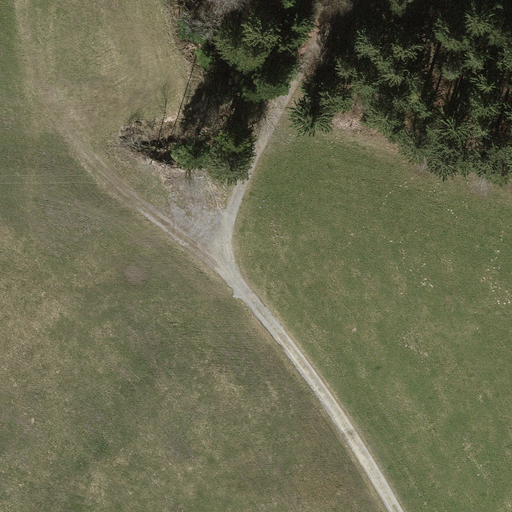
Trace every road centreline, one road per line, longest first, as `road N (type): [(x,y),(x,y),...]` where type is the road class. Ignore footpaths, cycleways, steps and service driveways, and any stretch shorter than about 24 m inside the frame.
road 1 (track): [(391,511),(291,353),(212,261),(277,115)]
road 2 (track): [(212,261),(152,219),(60,124),(33,74),(21,0)]
